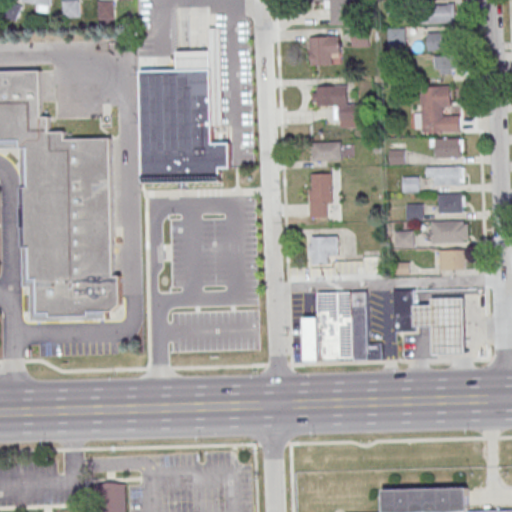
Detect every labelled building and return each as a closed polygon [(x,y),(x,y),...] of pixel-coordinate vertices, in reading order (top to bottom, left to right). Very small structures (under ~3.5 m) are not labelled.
[(51,12),(52,0),(23,0),(23,1),(34,2),(33,10),(51,12)] [(79,0),(64,0),(64,17),(79,17),(79,0)] [(330,25),(353,24),(352,0),(307,0),(307,1),(330,0),(330,25)] [(388,0),(404,0),(405,15),(389,16),(388,0)] [(100,3),(100,18),(114,18),(114,3),(100,3)] [(429,5),(429,24),(453,24),(453,5),(429,5)] [(389,29),(406,29),(406,45),(390,45),(389,29)] [(428,33),(428,52),(456,51),(455,32),(428,33)] [(340,64),(340,36),(310,37),(311,65),(340,64)] [(141,72),(178,71),(178,51),(211,51),(213,144),(230,144),(230,167),(220,168),(220,177),(143,179),(141,72)] [(458,55),(435,55),(436,75),(458,74),(458,55)] [(0,72),(40,72),(41,118),(49,118),(49,133),(65,133),(65,140),(110,139),(112,277),(119,277),(120,304),(120,312),(112,312),(106,312),(106,319),(30,320),(30,286),(22,286),(21,148),(0,148),(0,72)] [(346,85),(313,86),(314,107),(337,107),(337,128),(357,127),(357,104),(347,104),(346,85)] [(423,86),(423,113),(415,113),(416,132),(459,132),(459,116),(450,116),(449,86),(423,86)] [(464,138),(432,138),(432,158),(464,158),(464,138)] [(341,142),(312,142),(312,161),(341,161),(341,142)] [(389,149),(405,149),(406,165),(389,165),(389,149)] [(465,185),(465,166),(427,166),(427,177),(435,177),(435,185),(465,185)] [(310,218),(331,218),(331,173),(310,173),(310,218)] [(403,177),(420,176),(420,193),(403,193),(403,177)] [(439,213),(466,213),(466,193),(439,193),(439,213)] [(407,204),(424,204),(424,220),(408,221),(407,204)] [(468,221),(432,221),(432,243),(468,243),(468,221)] [(395,232),(414,231),(414,248),(396,248),(395,232)] [(309,264),(329,264),(329,255),(338,255),(338,237),(309,237),(309,264)] [(440,270),(466,270),(466,250),(440,250),(440,270)] [(377,255),(361,255),(361,274),(377,274),(377,255)] [(418,332),(395,333),(394,290),(416,289),(418,332)] [(368,291),(319,292),(319,318),(304,318),(305,361),(383,360),(383,343),(369,343),(368,291)] [(414,306),(432,306),(432,300),(465,299),(466,355),(433,356),(433,328),(414,328),(414,306)] [(92,511),(92,484),(123,483),(124,511),(92,511)]
